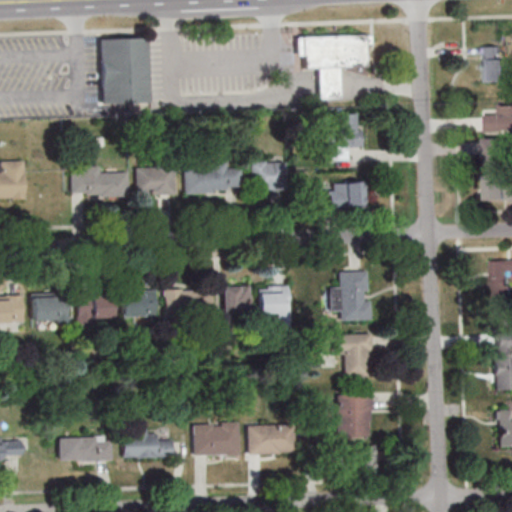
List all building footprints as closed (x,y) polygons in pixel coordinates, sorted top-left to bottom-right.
[(301,36),(366,34),(367,66),(302,68),(301,36)] [(98,39),(147,37),(149,102),(101,104),(98,39)] [(484,81),(503,81),(503,46),(484,46),(484,81)] [(485,114),(485,130),(511,130),(511,103),(497,104),(497,114),(485,114)] [(347,160),(347,147),(360,147),(359,113),(332,113),(332,138),(324,138),(324,160),(347,160)] [(511,137),(486,138),(486,158),(511,158),(511,137)] [(0,160),(0,197),(23,197),(22,160),(0,160)] [(183,171),(183,191),(240,191),(239,169),(227,169),(226,161),(210,161),(210,170),(183,171)] [(285,162),(250,162),(250,189),(285,189),(285,162)] [(70,196),(126,195),(126,172),(98,172),(98,165),(82,166),(82,173),(69,174),(70,196)] [(173,167),(135,167),(135,193),(173,193),(173,167)] [(511,199),(511,180),(487,180),(487,199),(511,199)] [(327,208),(365,208),(365,182),(327,182),(327,208)] [(511,259),(491,259),(491,301),(510,301),(510,275),(511,274),(511,259)] [(338,271),(338,285),(329,285),(329,320),(368,319),(367,270),(338,271)] [(288,285),(257,285),(257,314),(288,314),(288,285)] [(248,315),(248,286),(221,286),(222,315),(248,315)] [(209,289),(162,289),(162,319),(209,319),(209,289)] [(119,316),(154,316),(154,290),(119,290),(119,316)] [(0,295),(0,322),(20,322),(20,296),(0,295)] [(30,319),(66,319),(66,295),(30,295),(30,319)] [(111,318),(110,295),(75,295),(75,319),(111,318)] [(495,389),(511,389),(511,331),(494,332),(495,389)] [(369,333),(321,333),(321,354),(343,354),(343,376),(369,376),(369,333)] [(336,436),(370,436),(370,394),(336,394),(336,436)] [(511,419),(511,409),(496,410),(496,444),(511,444),(511,419)] [(191,423),(191,455),(237,455),(237,423),(191,423)] [(288,424),(245,425),(246,453),(288,453),(288,424)] [(121,456),(170,456),(170,439),(154,439),(154,431),(121,431),(121,456)] [(109,436),(57,436),(57,459),(109,459),(109,436)] [(0,439),(0,454),(19,455),(19,440),(0,439)] [(374,446),(354,446),(354,471),(374,471),(374,446)]
